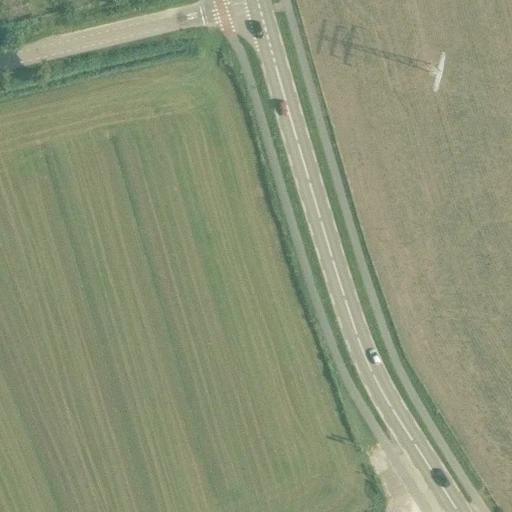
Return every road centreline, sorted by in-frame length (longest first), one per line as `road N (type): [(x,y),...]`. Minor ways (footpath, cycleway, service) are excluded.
road 1 (secondary): [(457,511),(356,336),(255,0)]
road 2 (unclassified): [(0,59),(219,10)]
